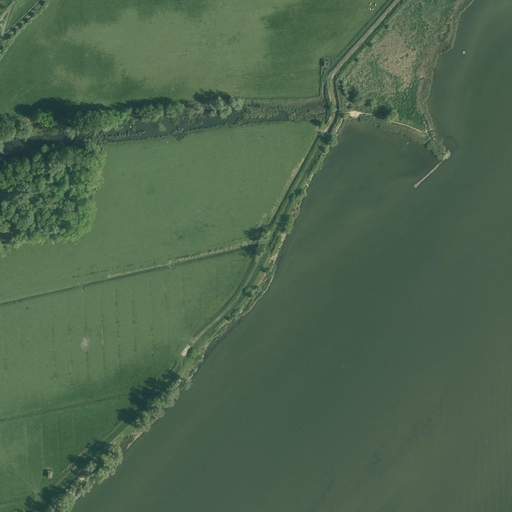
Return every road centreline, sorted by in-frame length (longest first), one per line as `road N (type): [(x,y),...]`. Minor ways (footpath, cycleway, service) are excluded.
road 1 (track): [(41,498),(168,377),(235,299),(323,136)]
road 2 (track): [(323,136),(335,110),(333,72),(396,0)]
